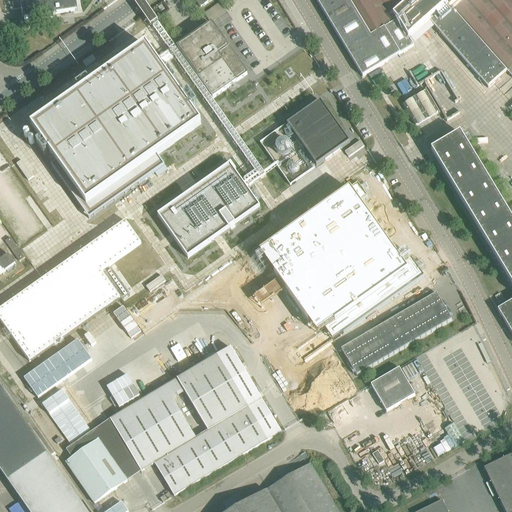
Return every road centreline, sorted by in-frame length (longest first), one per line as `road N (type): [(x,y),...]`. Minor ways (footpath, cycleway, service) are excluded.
road 1 (unclassified): [(511,374),(467,277),(300,0)]
road 2 (unclassified): [(181,511),(296,442),(325,443),(363,495),(378,500),(511,433)]
road 3 (unclassified): [(4,97),(139,0)]
